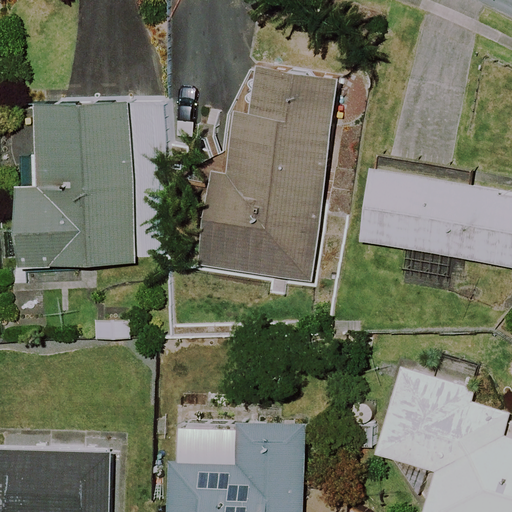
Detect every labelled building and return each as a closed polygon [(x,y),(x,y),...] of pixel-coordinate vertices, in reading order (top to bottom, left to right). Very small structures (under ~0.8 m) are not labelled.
[(344,79),(258,65),(250,110),(241,109),(231,168),(220,166),(204,265),(310,283),(344,79)] [(164,150),(164,101),(35,102),(36,143),(43,143),(44,179),(31,179),(32,263),(165,262),(164,150)] [(511,189),(384,165),(381,180),(374,178),(362,238),(511,266),(511,189)] [(477,385),(402,363),(377,451),(437,468),(423,511),(511,511),(511,434),(504,433),(511,410),(473,398),(477,385)] [(306,511),(312,425),(184,417),(179,509),(173,508),(172,511),(306,511)] [(0,511),(112,511),(115,448),(0,443),(0,511)]
